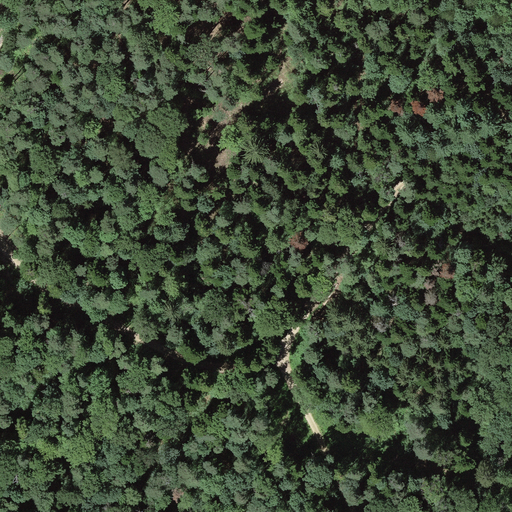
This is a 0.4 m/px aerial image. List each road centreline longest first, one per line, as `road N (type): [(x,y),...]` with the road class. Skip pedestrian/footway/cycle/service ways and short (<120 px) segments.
road 1 (track): [(511,115),(438,160),(392,204),(299,339),(278,354)]
road 2 (track): [(278,354),(210,367),(179,360),(53,291),(0,241)]
road 3 (track): [(278,354),(351,511)]
